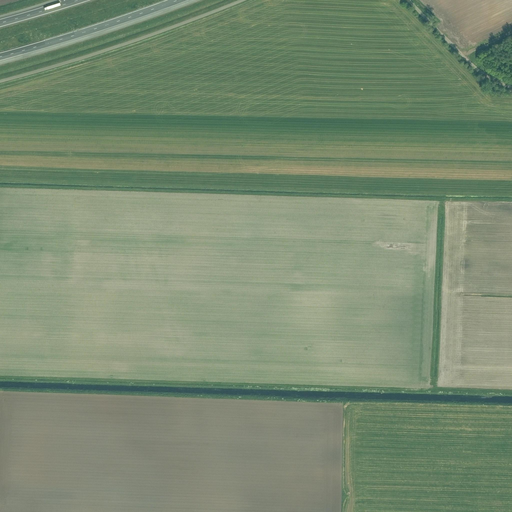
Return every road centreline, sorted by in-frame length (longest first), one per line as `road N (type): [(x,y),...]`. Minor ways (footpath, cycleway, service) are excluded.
road 1 (unclassified): [(0,81),(241,0)]
road 2 (motorway): [(0,56),(178,0)]
road 3 (unclassified): [(407,0),(476,68),(511,86)]
